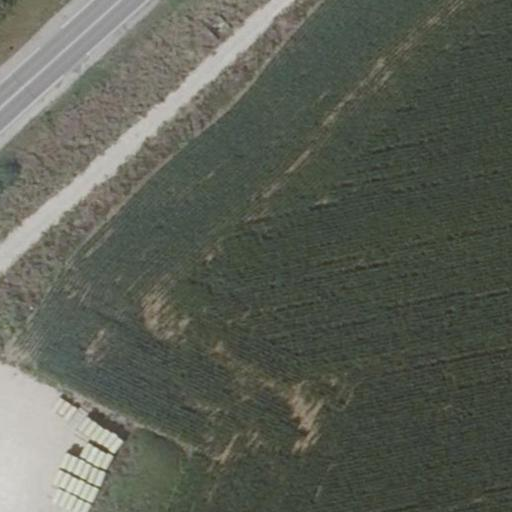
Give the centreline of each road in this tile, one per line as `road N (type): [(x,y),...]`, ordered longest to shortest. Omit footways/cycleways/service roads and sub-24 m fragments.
road 1 (track): [(282,0),(0,263)]
road 2 (secondary): [(118,0),(0,109)]
